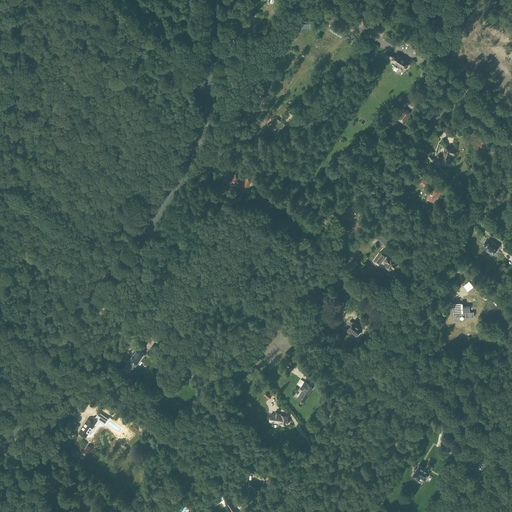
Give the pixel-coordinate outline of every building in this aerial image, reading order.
[(353,18),(342,10),(337,17),(347,25),(353,18)] [(329,31),(341,38),(343,34),(332,27),(329,31)] [(384,54),(384,55),(384,56),(384,57),(385,58),(386,58),(387,58),(388,58),(391,60),(391,61),(398,65),(398,68),(402,70),(404,66),(405,67),(406,67),(406,66),(406,65),(406,64),(407,62),(401,59),(401,57),(398,55),(397,56),(395,55),(394,55),(391,53),(389,52),(388,51),(387,51),(386,51),(385,52),(384,53),(384,54)] [(404,123),(410,112),(404,108),(397,119),(404,123)] [(286,124),(277,118),(270,127),(279,133),(286,124)] [(425,155),(428,152),(421,144),(418,147),(425,155)] [(438,154),(437,158),(441,160),(440,163),(447,165),(448,165),(450,161),(449,160),(450,158),(449,158),(450,154),(454,155),(455,150),(446,147),(445,149),(443,155),(438,154)] [(427,157),(434,165),(437,162),(430,155),(427,157)] [(427,163),(427,159),(424,159),(424,156),(418,157),(419,166),(425,165),(425,164),(427,163)] [(245,181),(239,178),(240,177),(233,172),(229,179),(232,181),(233,180),(236,183),(236,184),(241,187),(239,191),(244,194),(252,180),(248,177),(245,181)] [(442,191),(435,187),(435,185),(424,178),(420,184),(431,191),(426,198),(433,202),(438,195),(439,196),(442,191)] [(345,221),(356,214),(352,207),(341,213),(345,221)] [(487,240),(484,245),(484,246),(489,249),(488,251),(493,254),(498,246),(494,243),(488,239),(487,240)] [(381,251),(373,262),(379,266),(382,260),(384,262),(386,263),(385,265),(384,267),(384,269),(387,271),(389,271),(390,269),(390,270),(391,268),(392,269),(395,265),(394,264),(395,263),(387,258),(386,256),(387,255),(381,251)] [(359,266),(349,255),(344,259),(354,271),(359,266)] [(473,286),(468,281),(463,286),(467,291),(473,286)] [(323,294),(317,286),(312,290),(318,298),(323,294)] [(455,303),(453,304),(454,315),(456,315),(456,317),(461,316),(461,315),(463,314),(465,314),(465,315),(465,318),(474,317),(474,312),(469,312),(469,307),(463,307),(462,303),(460,303),(459,303),(459,304),(457,304),(457,303),(455,303)] [(350,325),(346,330),(351,333),(352,332),(357,335),(358,335),(359,335),(360,334),(360,333),(360,332),(360,331),(362,329),(353,322),(352,323),(350,321),(348,323),(350,325)] [(146,335),(155,342),(158,338),(149,331),(146,335)] [(129,359),(125,365),(129,367),(130,367),(130,368),(131,368),(132,368),(133,368),(134,367),(135,367),(135,366),(136,366),(137,364),(144,353),(141,352),(146,344),(142,342),(130,360),(129,359)] [(150,349),(156,353),(159,348),(153,344),(150,349)] [(286,358),(282,364),(291,370),(293,367),(288,363),(289,361),(286,358)] [(250,374),(255,369),(250,365),(246,370),(250,374)] [(301,392),(298,397),(304,401),(307,395),(312,387),(312,386),(309,384),(308,385),(304,382),(301,388),(300,387),(298,390),(301,392)] [(275,412),(274,415),(271,414),(270,421),(280,423),(280,424),(287,425),(288,417),(281,416),(278,416),(279,412),(275,412)] [(87,420),(79,432),(86,437),(88,433),(94,424),(95,425),(98,421),(95,418),(93,418),(91,422),(87,420)] [(93,449),(87,445),(83,452),(88,455),(93,449)] [(485,457),(478,452),(470,463),(477,468),(485,457)] [(414,472),(412,475),(418,479),(418,480),(423,483),(425,479),(426,479),(428,477),(427,475),(430,471),(435,463),(429,460),(424,468),(419,465),(416,469),(415,469),(414,469),(414,470),(414,471),(414,472)] [(261,487),(251,480),(248,485),(258,491),(261,487)] [(236,511),(233,507),(234,507),(229,500),(224,503),(230,511),(236,511)]
